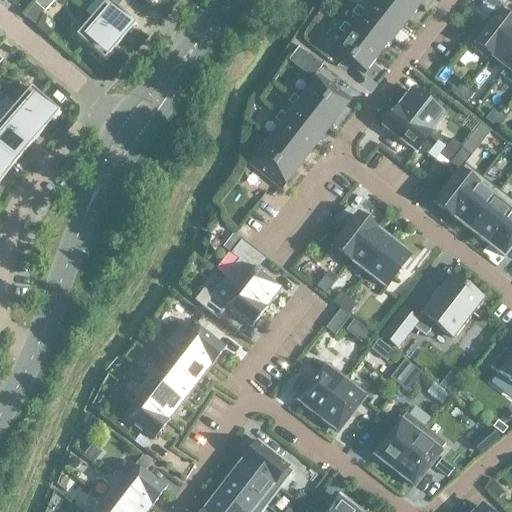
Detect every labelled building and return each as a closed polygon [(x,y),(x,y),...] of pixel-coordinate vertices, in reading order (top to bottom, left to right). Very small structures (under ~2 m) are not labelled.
[(37,0),(34,4),(44,13),(54,0),(37,0)] [(123,0),(104,0),(106,1),(89,21),(117,45),(127,34),(129,36),(136,27),(116,9),(123,0)] [(142,0),(152,9),(159,0),(142,0)] [(364,12),(361,16),(391,39),(405,22),(375,0),(373,0),(371,3),(364,12)] [(375,0),(405,22),(419,4),(413,0),(375,0)] [(353,12),(351,14),(358,20),(361,16),(364,12),(357,6),(353,12)] [(511,23),(498,12),(471,47),(490,62),(492,59),(511,33),(511,23)] [(351,29),(348,33),(378,56),(391,39),(361,16),(358,20),(353,26),(351,29)] [(117,45),(89,21),(75,37),(105,63),(113,54),(111,53),(117,45)] [(338,30),(338,31),(345,37),(348,33),(351,29),(344,23),(338,30)] [(345,37),(334,51),(364,74),(378,56),(348,33),(345,37)] [(511,33),(492,59),(505,69),(511,60),(511,33)] [(511,60),(505,69),(500,76),(511,85),(511,60)] [(301,101),(298,105),(327,128),(349,100),(319,78),(301,101)] [(452,95),(458,100),(466,90),(459,85),(452,95)] [(60,115),(30,89),(14,107),(42,131),(50,122),(52,123),(60,115)] [(466,90),(458,100),(465,105),(472,95),(466,90)] [(410,93),(396,110),(428,135),(442,117),(410,93)] [(293,95),(287,103),(295,109),(298,105),(301,101),(293,95)] [(5,99),(0,104),(0,124),(27,148),(42,131),(14,107),(5,99)] [(288,118),(285,122),(314,145),(327,128),(298,105),(295,109),(288,118)] [(396,110),(383,128),(414,153),(428,135),(396,110)] [(492,110),(484,120),(491,125),(498,115),(492,110)] [(275,119),(274,120),(282,126),(285,122),(288,118),(280,112),(275,119)] [(498,115),(491,125),(497,130),(505,120),(498,115)] [(282,126),(271,139),(301,162),(314,145),(285,122),(282,126)] [(0,154),(12,165),(27,148),(0,124),(0,154)] [(271,139),(250,166),(280,189),(301,162),(271,139)] [(446,147),(445,148),(455,156),(461,149),(462,148),(451,139),(446,147)] [(445,148),(439,156),(449,164),(455,156),(445,148)] [(445,190),(434,204),(451,218),(482,178),(464,165),(470,157),(471,157),(461,149),(455,156),(449,164),(445,169),(455,176),(445,190)] [(0,181),(12,165),(0,154),(0,181)] [(482,178),(451,218),(469,231),(499,192),(482,178)] [(511,202),(499,192),(469,231),(486,244),(511,210),(511,202)] [(511,210),(486,244),(503,258),(511,246),(511,210)] [(356,216),(331,248),(349,262),(374,230),(356,216)] [(374,230),(349,262),(367,275),(392,244),(374,230)] [(229,239),(222,248),(230,254),(240,242),(232,236),(229,239)] [(238,261),(224,278),(235,287),(236,286),(266,310),(281,291),(256,271),(264,260),(240,242),(230,254),(238,260),(238,261)] [(392,244),(367,275),(384,289),(409,257),(392,244)] [(400,310),(380,337),(397,350),(413,329),(425,338),(434,326),(452,339),(481,301),(463,287),(464,285),(450,275),(419,316),(420,317),(416,322),(400,310)] [(324,277),(316,288),(324,294),(332,284),(324,277)] [(202,290),(194,301),(199,305),(217,320),(225,310),(225,309),(251,329),(266,310),(236,286),(235,287),(224,278),(224,279),(210,296),(207,294),(202,290)] [(338,294),(331,304),(337,308),(339,310),(348,299),(339,293),(338,294)] [(348,299),(339,310),(348,316),(353,309),(356,306),(348,299)] [(339,310),(325,329),(335,337),(349,318),(348,316),(339,310)] [(175,331),(170,337),(211,369),(225,350),(194,326),(185,337),(175,331)] [(242,332),(235,339),(253,355),(260,348),(242,332)] [(174,352),(165,362),(197,387),(211,369),(170,337),(166,344),(174,352)] [(504,350),(489,368),(511,385),(511,354),(511,356),(504,350)] [(404,360),(389,379),(399,387),(413,367),(404,360)] [(144,371),(143,373),(183,405),(197,387),(165,362),(165,363),(158,373),(147,367),(144,371)] [(324,365),(297,401),(316,417),(345,379),(325,363),(324,365)] [(413,367),(399,387),(408,394),(423,375),(413,367)] [(129,382),(125,388),(169,423),(183,405),(143,373),(142,374),(147,378),(140,387),(139,388),(129,382)] [(316,417),(315,419),(337,436),(366,398),(363,396),(365,394),(345,379),(316,417)] [(127,412),(122,418),(154,442),(169,423),(125,388),(124,389),(128,392),(124,398),(132,406),(127,412)] [(405,414),(373,455),(394,471),(425,429),(405,414)] [(497,421),(492,428),(502,436),(507,429),(497,421)] [(490,427),(470,444),(479,455),(499,439),(490,427)] [(425,429),(394,471),(414,487),(445,445),(425,429)] [(139,435),(134,442),(144,449),(149,443),(139,435)] [(257,444),(244,462),(280,490),(293,472),(257,444)] [(92,445),(84,455),(94,463),(102,453),(92,445)] [(244,462),(230,479),(266,507),(280,490),(244,462)] [(108,475),(107,475),(151,509),(166,490),(135,466),(131,471),(126,477),(116,472),(111,477),(108,475)] [(110,489),(102,500),(117,511),(148,511),(151,509),(107,475),(104,479),(102,481),(110,489)] [(230,479),(217,497),(236,511),(262,511),(266,507),(230,479)] [(494,483),(486,490),(495,501),(503,493),(494,483)] [(300,492),(293,501),(301,507),(308,498),(300,492)] [(236,511),(217,497),(204,511),(236,511)] [(355,511),(336,497),(324,511),(355,511)] [(509,497),(500,497),(500,505),(509,505),(509,497)] [(95,511),(88,508),(84,511),(117,511),(102,500),(101,501),(105,504),(102,508),(98,511),(95,511)]
